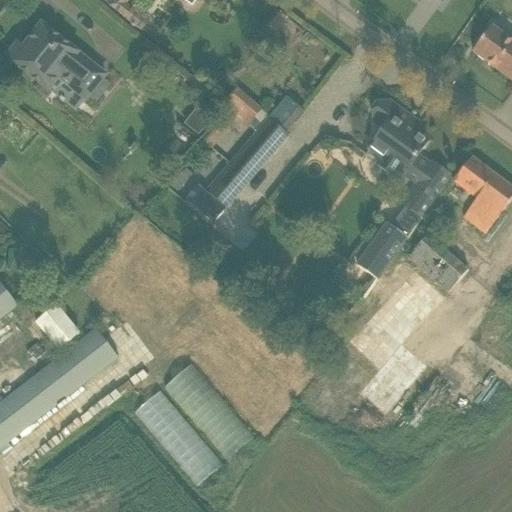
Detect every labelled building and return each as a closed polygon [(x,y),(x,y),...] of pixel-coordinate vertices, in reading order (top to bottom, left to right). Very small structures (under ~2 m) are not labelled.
[(150,18),(134,6),(125,18),(141,30),(150,18)] [(85,101),(104,76),(42,27),(13,64),(47,91),(56,79),(85,101)] [(473,54),(511,82),(511,43),(491,28),(473,54)] [(223,106),(247,127),(248,126),(254,131),(268,116),(238,89),(223,106)] [(304,112),(287,98),(206,192),(227,209),(288,138),(284,134),(304,112)] [(403,179),(414,187),(401,205),(420,220),(451,176),(433,163),(431,166),(417,156),(428,142),(409,129),(415,120),(388,101),(377,103),(371,112),(373,124),(384,131),(368,152),(381,161),(377,166),(401,183),(403,179)] [(486,235),(511,199),(511,188),(472,159),(452,186),(476,204),(464,219),(486,235)] [(198,187),(186,201),(214,224),(225,210),(198,187)] [(377,281),(407,239),(387,225),(357,267),(377,281)] [(428,236),(408,258),(447,294),(466,273),(467,272),(428,236)] [(0,320),(18,307),(0,283),(0,320)] [(36,324),(59,352),(80,334),(58,306),(36,324)] [(0,456),(0,451),(119,359),(97,330),(76,345),(43,371),(38,365),(33,369),(38,375),(0,404),(0,458),(1,458),(0,456)] [(357,393),(372,406),(388,418),(428,368),(399,342),(357,393)]
